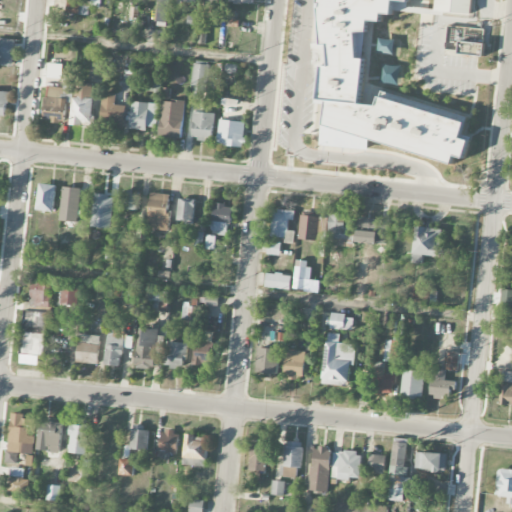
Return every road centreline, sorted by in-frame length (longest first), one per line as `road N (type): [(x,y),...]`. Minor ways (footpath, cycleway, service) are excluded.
road 1 (residential): [(511,440),(0,387)]
road 2 (residential): [(224,511),(277,0)]
road 3 (residential): [(511,204),(0,151)]
road 4 (residential): [(462,511),(511,46)]
road 5 (residential): [(0,376),(37,0)]
